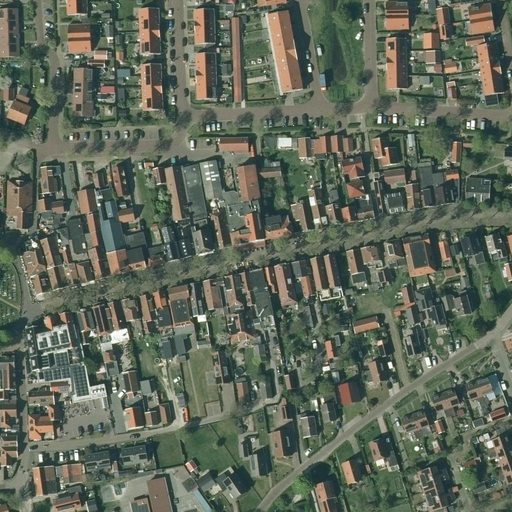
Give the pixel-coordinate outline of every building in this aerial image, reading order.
[(285,0),(264,0),(266,6),(258,8),(259,14),(274,11),(273,5),(286,3),(285,0)] [(386,17),(408,16),(408,3),(386,3),(386,17)] [(87,4),(67,4),(68,16),(87,15),(87,4)] [(470,22),(492,18),(491,5),(468,8),(470,22)] [(139,22),(159,21),(159,9),(139,10),(139,22)] [(436,11),(439,26),(450,24),(448,9),(436,11)] [(0,22),(18,22),(18,10),(0,10),(0,22)] [(195,22),(214,22),(214,10),(194,11),(195,22)] [(303,90),(288,12),(268,16),(283,94),(303,90)] [(408,16),(386,17),(386,30),(409,30),(408,16)] [(492,18),(470,22),(472,35),(494,32),(492,18)] [(140,33),(160,32),(159,21),(139,22),(140,33)] [(0,34),(18,34),(18,22),(0,22),(0,34)] [(195,34),(215,33),(214,22),(195,22),(195,34)] [(69,39),(90,39),(90,25),(68,26),(69,39)] [(451,39),(450,27),(439,28),(440,40),(451,39)] [(140,44),(160,43),(160,32),(140,33),(140,44)] [(215,33),(195,34),(196,45),(215,44),(215,33)] [(0,46),(19,45),(18,34),(0,34),(0,46)] [(387,53),(406,52),(406,34),(398,34),(398,40),(386,40),(387,53)] [(424,34),(424,49),(439,49),(438,34),(424,34)] [(484,44),(483,37),(465,40),(466,47),(484,44)] [(90,39),(69,39),(69,53),(91,52),(90,39)] [(160,43),(140,44),(141,56),(160,55),(160,43)] [(479,59),(498,57),(496,44),(477,47),(479,59)] [(19,45),(0,46),(0,58),(19,57),(19,45)] [(387,65),(406,65),(406,52),(387,53),(387,65)] [(439,52),(431,52),(431,64),(439,64),(439,52)] [(196,66),(216,66),(215,54),(196,55),(196,66)] [(481,72),(500,69),(498,57),(479,59),(481,72)] [(104,61),(88,60),(88,68),(104,69),(104,61)] [(457,72),(456,64),(444,65),(445,74),(457,72)] [(142,78),(161,77),(161,65),(141,66),(142,78)] [(387,78),(407,77),(406,65),(387,65),(387,78)] [(196,77),(216,77),(216,66),(196,66),(196,77)] [(218,66),(218,76),(231,76),(231,66),(218,66)] [(483,84),(502,81),(500,69),(481,72),(483,84)] [(74,82),(93,82),(94,77),(96,77),(97,70),(74,70),(74,82)] [(142,89),(162,88),(161,77),(142,78),(142,89)] [(197,88),(216,88),(216,77),(196,77),(197,88)] [(407,77),(387,78),(387,90),(407,90),(407,77)] [(429,77),(419,77),(419,85),(429,85),(429,77)] [(502,81),(483,84),(485,97),(504,94),(502,81)] [(93,88),(93,82),(74,82),(74,93),(96,94),(96,88),(93,88)] [(15,102),(8,118),(16,121),(26,98),(29,91),(22,88),(19,95),(18,95),(15,103),(15,102)] [(143,100),(162,99),(162,88),(142,89),(143,100)] [(216,88),(197,88),(197,101),(217,100),(216,88)] [(13,90),(4,89),(3,101),(13,101),(13,90)] [(455,89),(447,90),(448,100),(457,99),(455,89)] [(96,100),(96,94),(74,93),(73,105),(93,106),(93,100),(96,100)] [(26,98),(16,121),(25,125),(31,109),(27,107),(30,100),(26,98)] [(162,99),(143,100),(143,111),(163,111),(162,99)] [(93,111),(93,106),(73,105),(73,117),(87,117),(90,118),(95,118),(95,111),(93,111)] [(249,153),(248,137),(219,138),(220,150),(234,150),(234,154),(249,153)] [(331,153),(330,137),(320,138),(320,140),(314,140),(315,155),(331,153)] [(343,153),(342,137),(332,137),(333,153),(343,153)] [(297,139),(266,138),(266,148),(274,148),(274,144),(278,144),(278,147),(290,147),(290,149),(297,149),(297,139)] [(389,149),(387,138),(372,140),(375,159),(382,158),(383,167),(398,165),(395,148),(389,149)] [(311,150),(310,139),(299,139),(300,159),(314,158),(314,150),(311,150)] [(353,152),(352,139),(343,139),(344,153),(353,152)] [(461,143),(452,143),(451,163),(460,163),(461,143)] [(511,151),(504,150),(503,160),(511,161),(511,174),(511,177),(511,176),(511,151)] [(349,199),(365,196),(362,182),(357,183),(357,179),(365,177),(361,158),(341,162),(344,175),(349,174),(351,184),(347,185),(349,199)] [(224,206),(223,198),(216,162),(200,165),(207,201),(218,198),(220,207),(224,206)] [(202,185),(198,165),(181,169),(181,167),(165,170),(175,223),(190,220),(193,235),(197,256),(214,252),(212,240),(210,231),(201,185),(202,185)] [(257,179),(255,171),(255,166),(237,169),(242,198),(239,198),(238,195),(234,192),(223,194),(233,247),(237,246),(237,247),(245,245),(253,244),(253,243),(262,242),(262,241),(265,241),(261,221),(265,221),(257,179)] [(41,169),(41,170),(42,170),(43,179),(41,179),(43,194),(58,193),(56,179),(54,179),(52,168),(41,169)] [(128,187),(124,168),(113,170),(115,180),(114,180),(116,189),(118,198),(129,196),(128,187)] [(255,171),(257,179),(281,177),(281,168),(280,168),(261,170),(255,171)] [(418,172),(419,187),(422,209),(431,208),(431,207),(437,206),(437,207),(454,204),(453,201),(459,200),(459,179),(458,171),(446,173),(447,181),(443,182),(442,175),(432,177),(431,168),(418,170),(418,172)] [(164,169),(153,171),(156,186),(167,184),(164,169)] [(384,173),(385,183),(405,181),(404,170),(384,173)] [(417,187),(419,187),(418,172),(411,173),(412,186),(405,187),(408,212),(421,210),(417,187)] [(104,188),(102,174),(93,175),(95,189),(104,188)] [(466,185),(465,203),(490,204),(490,187),(491,181),(467,179),(466,185)] [(8,182),(7,217),(17,217),(17,230),(28,230),(28,214),(32,214),(32,183),(8,182)] [(311,222),(313,231),(316,231),(329,228),(325,211),(324,211),(319,190),(322,189),(320,183),(312,185),(313,190),(308,191),(310,200),(309,200),(314,222),(311,222)] [(107,255),(111,275),(112,275),(112,277),(130,272),(112,190),(96,193),(97,202),(101,225),(102,231),(105,247),(107,255)] [(95,193),(95,191),(77,194),(81,216),(87,215),(90,234),(84,235),(87,248),(95,281),(110,277),(110,275),(111,275),(107,255),(105,247),(102,231),(101,225),(97,202),(96,193),(95,193)] [(344,225),(341,210),(338,198),(336,191),(327,193),(330,206),(326,207),(330,227),(344,225)] [(385,196),(385,193),(376,194),(380,217),(387,216),(407,212),(405,193),(385,196)] [(358,222),(375,218),(370,195),(365,196),(354,198),(358,222)] [(358,222),(355,204),(354,198),(347,200),(348,208),(341,210),(344,225),(358,222)] [(52,212),(50,200),(38,201),(40,213),(52,212)] [(64,213),(63,201),(52,203),(54,214),(64,213)] [(302,233),(313,231),(311,222),(307,201),(296,203),(292,204),(294,221),(300,220),(302,233)] [(118,211),(126,209),(125,203),(117,204),(118,211)] [(132,209),(119,212),(121,224),(135,221),(132,209)] [(218,251),(232,247),(228,229),(223,210),(207,216),(210,226),(213,225),(218,249),(218,251)] [(261,221),(265,241),(293,235),(290,223),(289,224),(288,216),(265,221),(261,221)] [(69,247),(80,285),(95,281),(90,263),(78,219),(65,222),(67,229),(68,236),(69,247)] [(69,288),(59,250),(56,239),(55,238),(54,232),(52,227),(38,231),(40,242),(53,292),(69,288)] [(165,255),(167,263),(180,260),(172,228),(163,230),(167,245),(163,246),(165,254),(165,255)] [(69,247),(68,236),(67,229),(54,232),(55,238),(56,239),(59,250),(69,288),(80,285),(69,247)] [(195,256),(195,255),(189,229),(183,231),(185,241),(178,243),(182,260),(195,256)] [(146,268),(141,250),(147,248),(144,233),(124,238),(128,256),(127,256),(131,272),(146,268)] [(430,247),(428,235),(402,240),(410,278),(436,273),(430,247)] [(478,246),(475,235),(462,239),(466,257),(474,255),(477,265),(484,263),(479,246),(478,246)] [(501,244),(498,235),(485,238),(489,254),(497,252),(499,262),(507,260),(503,243),(501,244)] [(47,273),(37,237),(26,243),(29,253),(23,254),(29,277),(47,273)] [(389,270),(397,268),(405,266),(400,241),(384,244),(388,263),(389,270)] [(450,258),(447,242),(439,243),(442,260),(450,258)] [(167,263),(165,255),(164,253),(163,246),(146,250),(150,267),(167,263)] [(372,247),(361,249),(364,266),(367,265),(368,268),(375,267),(376,270),(383,269),(378,246),(372,247)] [(459,255),(456,246),(449,247),(451,257),(459,255)] [(366,282),(359,250),(346,252),(353,285),(366,282)] [(343,297),(335,255),(322,258),(331,300),(343,297)] [(322,258),(310,260),(318,302),(331,300),(322,258)] [(308,261),(290,264),(296,296),(304,294),(305,298),(306,305),(313,304),(312,296),(315,296),(308,261)] [(289,265),(275,268),(282,307),(297,304),(289,265)] [(273,268),(263,270),(266,283),(268,283),(269,288),(273,287),(273,290),(274,294),(278,293),(277,286),(273,268)] [(250,273),(257,308),(258,308),(262,329),(277,326),(267,284),(266,284),(263,270),(250,273)] [(393,281),(390,271),(377,274),(379,285),(393,281)] [(251,309),(257,308),(250,273),(240,275),(243,293),(245,292),(248,307),(250,306),(251,309)] [(34,284),(37,296),(51,293),(47,275),(30,280),(31,284),(34,284)] [(240,275),(225,278),(232,316),(239,314),(238,309),(244,308),(241,294),(243,294),(243,293),(240,275)] [(221,298),(219,287),(224,287),(223,278),(203,282),(203,283),(204,283),(208,312),(223,309),(221,298)] [(463,288),(469,287),(467,278),(461,280),(463,288)] [(201,292),(199,283),(188,286),(192,311),(193,317),(199,317),(206,315),(203,292),(201,292)] [(188,286),(168,290),(170,299),(167,300),(170,315),(178,355),(186,354),(182,336),(195,334),(193,317),(188,286)] [(224,287),(219,287),(221,298),(223,309),(225,317),(226,317),(229,316),(224,287)] [(411,287),(401,290),(405,305),(415,303),(411,287)] [(429,290),(422,292),(416,294),(420,311),(427,309),(429,317),(430,316),(433,328),(436,327),(437,331),(446,329),(445,325),(446,325),(441,306),(440,306),(439,300),(432,302),(429,290)] [(174,337),(164,292),(153,294),(158,317),(157,317),(162,339),(162,343),(165,360),(172,359),(169,342),(168,342),(167,338),(174,337)] [(456,309),(458,317),(471,314),(470,310),(473,309),(471,303),(468,303),(466,292),(459,294),(461,299),(455,301),(454,299),(450,300),(449,296),(442,298),(445,312),(453,310),(453,309),(456,309)] [(488,304),(494,302),(491,292),(485,294),(488,304)] [(149,322),(157,320),(152,295),(138,298),(143,323),(146,334),(152,333),(149,322)] [(142,331),(136,299),(131,300),(123,301),(129,333),(142,331)] [(114,332),(126,329),(126,326),(124,327),(119,302),(108,304),(108,309),(114,332)] [(329,304),(322,305),(324,315),(331,313),(329,304)] [(114,332),(108,309),(107,309),(106,305),(92,308),(98,336),(102,354),(104,364),(105,364),(107,374),(117,372),(115,362),(116,362),(114,351),(112,352),(110,345),(129,341),(126,329),(114,332)] [(313,328),(309,307),(299,309),(303,330),(313,328)] [(226,317),(231,344),(257,339),(257,338),(258,338),(258,335),(256,335),(252,312),(245,313),(244,308),(238,309),(239,314),(232,316),(229,316),(226,317)] [(416,308),(406,310),(410,326),(419,324),(416,308)] [(80,333),(83,346),(89,345),(86,332),(96,330),(91,309),(75,312),(80,333)] [(37,372),(39,384),(51,383),(68,382),(70,393),(70,397),(72,397),(73,404),(90,401),(107,397),(104,385),(99,386),(90,388),(86,368),(82,346),(77,326),(75,327),(72,313),(60,316),(43,319),(45,327),(42,328),(42,327),(26,329),(31,358),(33,372),(37,372)] [(353,324),(355,334),(379,328),(376,318),(353,324)] [(404,340),(408,357),(421,354),(417,337),(416,330),(408,332),(409,338),(404,340)] [(198,350),(208,349),(210,348),(208,336),(205,336),(206,341),(197,342),(198,350)] [(333,342),(325,343),(328,359),(339,357),(337,347),(340,347),(338,336),(332,337),(333,342)] [(391,356),(387,340),(377,343),(381,358),(391,356)] [(267,361),(264,345),(252,347),(255,363),(267,361)] [(217,386),(230,384),(225,352),(212,354),(217,386)] [(0,401),(7,401),(7,391),(16,390),(15,370),(14,358),(0,357),(0,370),(0,371),(1,390),(0,390),(0,401)] [(369,365),(373,384),(387,381),(382,361),(369,365)] [(103,365),(93,367),(95,374),(102,373),(105,372),(103,365)] [(135,372),(123,374),(127,394),(138,392),(135,372)] [(333,387),(331,374),(324,376),(326,389),(333,387)] [(295,389),(293,375),(284,377),(287,390),(295,389)] [(269,377),(259,379),(263,401),(272,399),(269,377)] [(488,378),(476,382),(485,405),(489,403),(489,402),(496,399),(493,393),(488,378)] [(149,381),(140,383),(143,396),(152,394),(149,381)] [(51,383),(51,392),(54,392),(56,392),(56,394),(70,393),(68,382),(51,383)] [(476,382),(465,386),(470,401),(477,399),(480,407),(482,411),(480,411),(483,419),(489,417),(485,405),(476,382)] [(250,403),(247,383),(237,384),(240,405),(250,403)] [(356,384),(340,387),(344,405),(360,402),(356,384)] [(39,392),(28,393),(29,405),(39,404),(39,407),(55,406),(54,392),(51,392),(46,392),(46,389),(39,390),(39,392)] [(443,394),(451,417),(455,416),(452,408),(459,405),(454,390),(443,394)] [(322,406),(325,423),(336,421),(333,405),(337,404),(335,393),(323,395),(325,406),(322,406)] [(446,419),(451,417),(443,394),(431,398),(436,413),(443,411),(446,419)] [(283,421),(291,419),(288,399),(283,400),(284,407),(280,408),(283,421)] [(12,401),(7,401),(0,401),(0,424),(0,428),(10,428),(10,417),(17,417),(16,401),(12,401)] [(163,425),(172,423),(168,404),(159,405),(163,425)] [(30,428),(53,427),(53,421),(59,421),(58,406),(49,407),(50,421),(40,422),(40,416),(29,416),(30,428)] [(140,408),(125,410),(129,430),(144,427),(140,408)] [(503,410),(490,415),(493,422),(506,418),(503,410)] [(147,427),(158,425),(156,412),(145,414),(147,427)] [(412,416),(421,439),(425,437),(422,429),(429,427),(424,412),(412,416)] [(300,415),(304,438),(317,436),(314,418),(306,419),(306,414),(300,415)] [(416,440),(421,439),(412,416),(401,420),(406,435),(413,432),(416,440)] [(445,432),(440,420),(434,423),(438,434),(445,432)] [(53,427),(30,428),(30,440),(41,440),(41,433),(54,433),(53,427)] [(272,434),(276,458),(291,456),(288,432),(272,434)] [(1,448),(17,447),(17,437),(7,437),(7,435),(0,435),(1,440),(1,448)] [(488,455),(511,447),(507,435),(492,441),(494,448),(486,451),(488,455)] [(478,443),(476,437),(469,440),(471,446),(478,443)] [(444,451),(439,439),(433,442),(438,453),(444,451)] [(382,440),(370,444),(375,462),(376,462),(377,466),(384,464),(383,460),(387,458),(391,472),(399,470),(393,451),(386,453),(382,440)] [(239,446),(241,458),(248,457),(247,445),(239,446)] [(133,448),(136,464),(148,463),(145,446),(133,448)] [(17,447),(1,448),(1,467),(12,466),(12,458),(17,458),(17,447)] [(404,450),(409,464),(418,461),(413,447),(404,450)] [(500,463),(511,459),(511,450),(511,447),(488,455),(489,460),(497,457),(500,463)] [(124,466),(136,464),(133,448),(121,450),(124,466)] [(97,454),(99,470),(111,468),(109,452),(97,454)] [(87,472),(99,470),(97,454),(85,456),(87,472)] [(250,457),(253,478),(267,476),(264,455),(250,457)] [(477,459),(466,463),(469,470),(480,467),(477,459)] [(496,477),(511,471),(511,459),(500,463),(502,470),(494,473),(496,477)] [(197,468),(192,461),(185,465),(190,472),(197,468)] [(342,465),(348,485),(362,481),(356,461),(342,465)] [(81,465),(63,467),(64,485),(82,483),(81,465)] [(56,494),(53,467),(33,470),(37,497),(56,494)] [(438,472),(436,467),(417,473),(429,511),(447,511),(446,508),(448,507),(447,502),(454,500),(451,489),(444,492),(441,482),(449,480),(445,470),(438,472)] [(130,476),(131,480),(163,473),(162,470),(130,476)] [(511,471),(496,477),(497,482),(505,479),(508,486),(511,484),(511,471)] [(208,474),(196,482),(201,489),(213,482),(208,474)] [(228,480),(224,474),(215,480),(223,492),(228,488),(235,499),(241,495),(242,497),(246,494),(245,492),(247,491),(235,475),(228,480)] [(170,511),(170,510),(171,510),(171,506),(170,507),(166,488),(167,488),(166,485),(165,485),(164,479),(147,483),(151,497),(146,498),(146,500),(131,504),(132,511),(170,511)] [(337,503),(331,482),(315,486),(322,511),(336,511),(335,504),(337,503)] [(484,483),(472,487),(475,495),(486,491),(484,483)] [(80,486),(70,489),(71,496),(54,501),(56,511),(65,511),(81,508),(78,495),(82,494),(80,486)] [(95,501),(86,503),(88,511),(90,511),(96,511),(97,510),(95,501)] [(376,509),(375,503),(368,505),(369,506),(364,507),(366,511),(376,509)]
